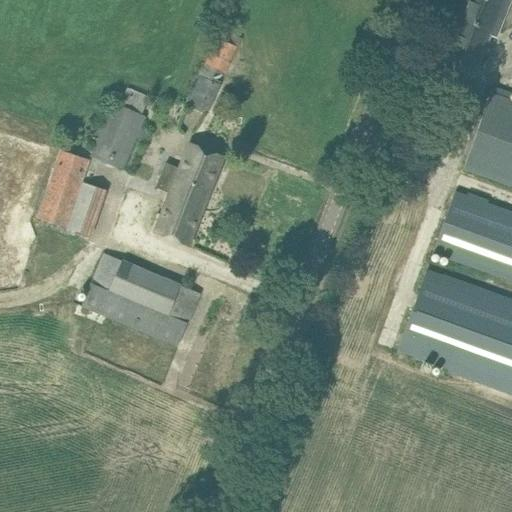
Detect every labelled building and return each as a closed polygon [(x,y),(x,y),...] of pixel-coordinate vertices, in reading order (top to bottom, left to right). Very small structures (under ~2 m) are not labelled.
[(466,0),(439,70),(470,81),(501,0),(466,0)] [(223,72),(235,46),(217,38),(187,105),(205,113),(224,72),(223,72)] [(141,114),(147,98),(126,89),(119,105),(112,102),(89,156),(123,171),(136,139),(144,142),(150,130),(141,126),(145,116),(141,114)] [(463,168),(511,186),(511,100),(490,93),(463,168)] [(187,142),(176,167),(165,162),(156,188),(167,193),(152,232),(188,246),(223,156),(187,142)] [(36,219),(90,238),(106,190),(82,182),(90,160),(59,150),(36,219)] [(511,212),(455,192),(433,252),(511,280),(511,212)] [(82,306),(177,346),(199,293),(104,254),(82,306)] [(511,301),(426,271),(397,350),(511,391),(511,301)] [(222,296),(192,390),(220,399),(250,305),(222,296)]
